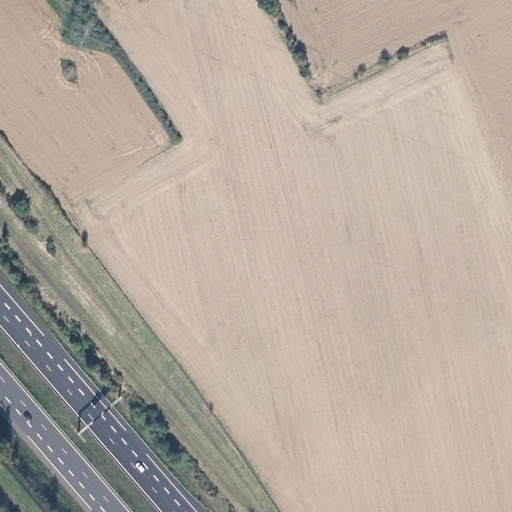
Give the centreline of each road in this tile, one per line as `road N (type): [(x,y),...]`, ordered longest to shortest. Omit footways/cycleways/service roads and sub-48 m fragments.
road 1 (trunk): [(173,511),(0,312)]
road 2 (trunk): [(0,380),(114,511)]
